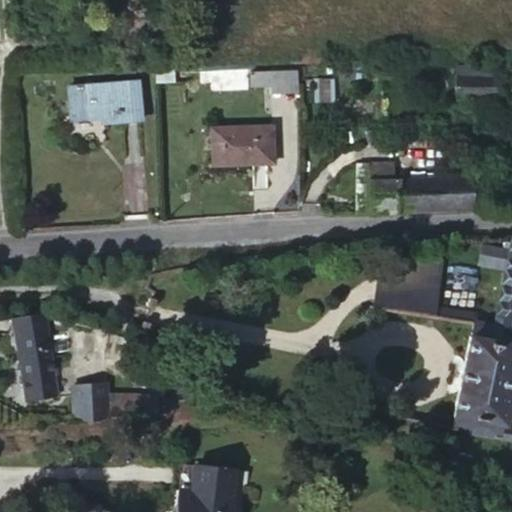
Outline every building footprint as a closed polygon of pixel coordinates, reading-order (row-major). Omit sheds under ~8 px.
[(150,47),(122,49),(124,79),(149,80),(150,47)] [(257,72),(257,78),(256,97),(257,105),(280,105),(280,72),(257,72)] [(478,72),(434,73),(435,104),(490,105),(491,83),(478,83),(478,72)] [(256,97),(257,78),(236,78),(236,97),(256,97)] [(103,110),(31,110),(30,141),(59,140),(59,153),(103,152),(103,110)] [(207,130),(207,168),(271,169),(270,129),(207,130)] [(356,165),(356,216),(472,213),(472,200),(460,200),(459,185),(385,185),(385,165),(356,165)] [(511,182),(496,182),(495,213),(511,212),(511,182)] [(507,334),(511,312),(511,247),(487,243),(469,327),(507,334)] [(439,257),(392,254),(388,310),(435,313),(439,257)] [(387,317),(364,314),(362,326),(385,330),(387,317)] [(401,332),(447,340),(448,324),(405,316),(401,332)] [(40,414),(37,321),(0,320),(0,334),(6,335),(7,416),(40,414)] [(504,348),(447,340),(425,448),(478,458),(504,348)] [(124,375),(131,346),(115,343),(108,372),(124,375)] [(52,445),(88,443),(87,411),(53,411),(52,445)] [(157,486),(157,511),(219,511),(219,459),(173,457),(172,486),(157,486)]
